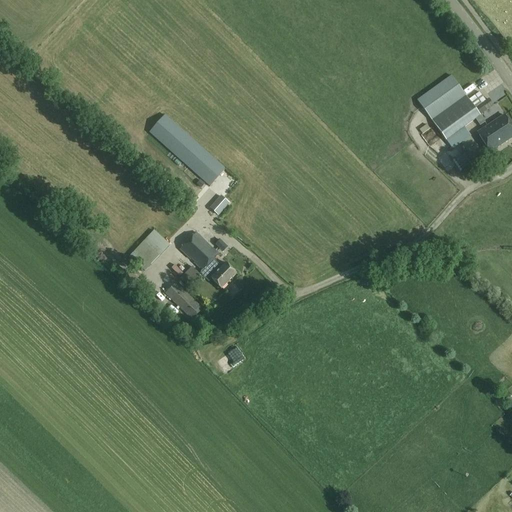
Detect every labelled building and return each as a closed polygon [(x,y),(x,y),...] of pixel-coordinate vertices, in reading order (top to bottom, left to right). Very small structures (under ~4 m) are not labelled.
[(480,116),(480,115),(469,100),(451,76),(417,101),(452,150),(470,137),(464,128),(480,116)] [(469,100),(480,115),(488,109),(493,106),(489,99),(485,101),(479,93),(469,100)] [(149,133),(210,187),(226,169),(165,114),(149,133)] [(511,127),(504,116),(478,134),(490,153),(511,137),(511,127)] [(419,128),(422,134),(430,130),(427,124),(419,128)] [(477,148),(468,154),(473,162),(483,156),(477,148)] [(456,160),(463,170),(471,164),(464,154),(456,160)] [(473,163),(464,171),(469,177),(479,169),(473,163)] [(221,196),(210,208),(218,216),(229,204),(221,196)] [(154,231),(133,254),(149,268),(169,246),(154,231)] [(226,263),(222,267),(214,260),(220,255),(197,232),(178,250),(201,271),(199,273),(209,282),(211,279),(221,289),(237,274),(226,263)] [(187,287),(200,274),(192,267),(180,279),(187,287)] [(192,320),(203,309),(176,283),(165,294),(192,320)] [(216,360),(225,373),(246,359),(236,346),(216,360)]
